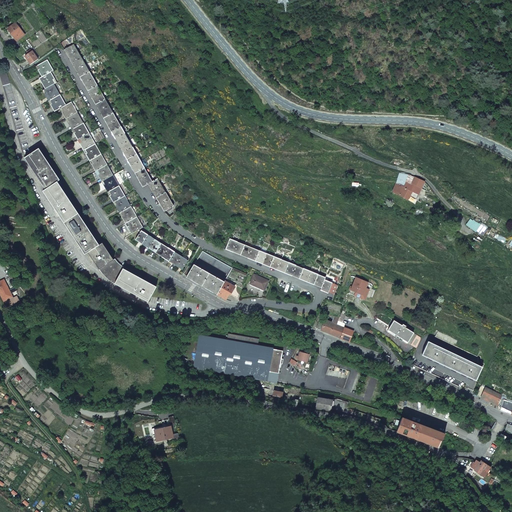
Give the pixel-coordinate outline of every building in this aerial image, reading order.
[(15,23),(7,29),(17,41),(24,35),(15,23)] [(152,182),(73,44),(64,50),(71,63),(143,187),(148,184),(164,211),(173,206),(158,179),(152,182)] [(25,57),(30,65),(38,60),(32,52),(25,57)] [(53,70),(47,60),(36,66),(41,77),(39,79),(45,89),(42,91),(48,101),(54,112),(60,109),(125,223),(131,234),(143,228),(71,102),(66,105),(60,95),(54,84),(56,83),(50,72),(53,70)] [(5,68),(0,69),(0,74),(23,153),(30,151),(5,68)] [(59,180),(38,149),(24,158),(45,190),(57,182),(59,180)] [(400,174),(398,179),(410,185),(415,177),(409,175),(400,174)] [(408,189),(412,191),(418,195),(424,182),(415,177),(410,185),(408,189)] [(398,179),(397,183),(408,189),(410,185),(398,179)] [(99,245),(57,182),(45,190),(43,192),(84,255),(88,252),(99,245)] [(412,191),(408,189),(397,183),(393,191),(408,199),(410,196),(412,191)] [(188,261),(141,231),(135,240),(159,255),(182,270),(188,261)] [(325,278),(230,239),(226,249),(321,288),(320,290),(328,293),(328,292),(332,283),(324,280),(325,278)] [(113,260),(102,243),(99,245),(88,252),(99,270),(113,260)] [(232,268),(202,251),(198,258),(228,275),(232,268)] [(113,260),(99,270),(100,271),(101,272),(101,273),(102,273),(102,274),(106,278),(108,280),(111,282),(114,284),(123,269),(122,268),(120,267),(119,266),(117,264),(116,263),(115,263),(115,262),(114,261),(113,260)] [(224,282),(194,265),(191,269),(187,276),(186,278),(202,286),(216,295),(224,282)] [(191,269),(188,267),(183,274),(187,276),(191,269)] [(156,287),(123,269),(114,284),(148,302),(156,287)] [(264,290),(268,281),(254,275),(249,284),(264,290)] [(0,281),(0,294),(3,301),(5,300),(5,302),(10,311),(21,306),(16,297),(8,301),(7,299),(12,297),(3,280),(0,281)] [(235,287),(224,281),(224,282),(216,295),(225,300),(228,294),(230,295),(235,287)] [(337,285),(332,283),(328,292),(334,294),(337,285)] [(383,315),(379,320),(388,326),(392,320),(383,315)] [(325,320),(321,318),(317,329),(321,330),(325,320)] [(332,322),(325,320),(321,330),(340,338),(344,328),(343,327),(337,324),(332,322)] [(402,326),(394,321),(388,331),(407,343),(413,333),(405,328),(406,327),(403,325),(402,326)] [(344,328),(340,338),(349,342),(353,331),(344,328)] [(259,340),(228,334),(227,340),(258,346),(259,340)] [(227,340),(199,335),(193,368),(267,381),(269,372),(273,350),(273,348),(258,346),(227,340)] [(421,338),(417,336),(411,345),(416,348),(421,338)] [(482,367),(428,342),(421,355),(476,381),(482,367)] [(282,351),(273,350),(269,372),(279,374),(282,351)] [(309,355),(300,352),(298,357),(296,356),(295,359),(307,363),(309,355)] [(279,374),(269,372),(267,381),(277,383),(279,374)] [(481,398),(485,388),(480,386),(476,395),(481,398)] [(481,398),(497,405),(501,396),(485,388),(481,398)] [(332,400),(317,398),(316,409),(330,411),(332,400)] [(511,412),(511,404),(502,400),(499,406),(511,412)] [(396,431),(417,439),(422,426),(401,418),(396,431)] [(154,430),(156,441),(173,437),(170,426),(154,430)] [(443,434),(422,426),(417,439),(438,447),(443,434)] [(475,470),(484,478),(490,467),(480,461),(479,462),(480,461),(477,459),(476,460),(475,462),(472,467),(471,468),(475,470)]
